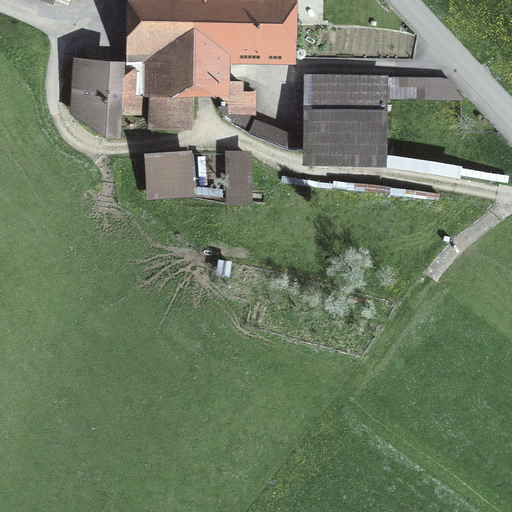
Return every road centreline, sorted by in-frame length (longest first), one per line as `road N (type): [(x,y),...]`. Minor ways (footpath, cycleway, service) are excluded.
road 1 (track): [(511,197),(319,172),(246,144),(76,142),(54,105),(59,25)]
road 2 (track): [(272,476),(403,319),(433,270),(511,201)]
road 3 (unclassified): [(511,115),(404,0)]
